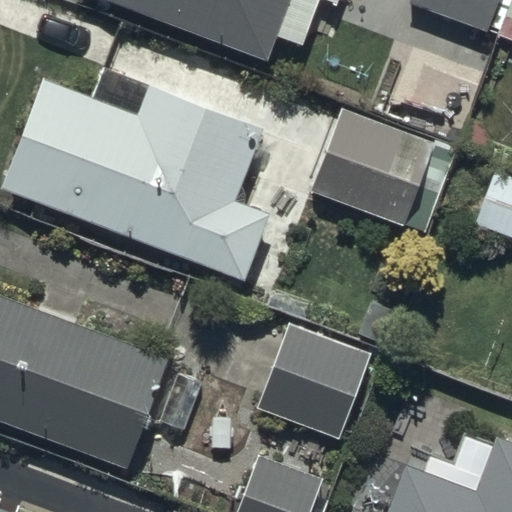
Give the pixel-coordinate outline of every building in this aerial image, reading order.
[(102,0),(272,63),(294,0),(319,0),(341,8),(344,0),(102,0)] [(503,0),(416,0),(415,2),(492,31),(503,0)] [(511,0),(498,39),(511,44),(511,0)] [(46,78),(4,192),(252,284),(277,217),(238,202),(264,133),(153,92),(145,115),(46,78)] [(437,145),(344,110),(312,192),(405,228),(437,145)] [(511,180),(495,174),(476,226),(511,239),(511,180)] [(0,421),(134,470),(153,418),(189,432),(206,385),(170,372),(173,363),(0,299),(0,421)] [(374,358),(292,327),(262,408),(343,439),(374,358)] [(407,468),(391,511),(511,511),(511,451),(497,446),(479,494),(407,468)] [(324,482),(259,457),(238,511),(323,511),(328,502),(317,498),(324,482)]
